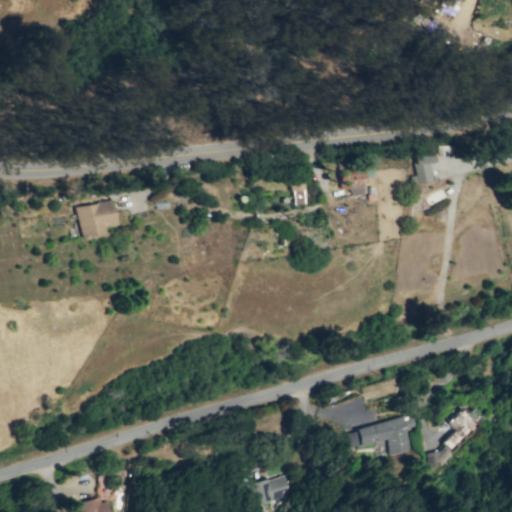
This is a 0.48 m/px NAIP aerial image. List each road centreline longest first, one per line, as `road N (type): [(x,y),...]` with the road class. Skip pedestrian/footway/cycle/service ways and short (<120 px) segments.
road 1 (tertiary): [(0,475),(511,330)]
road 2 (tertiary): [(0,174),(187,162),(511,111)]
